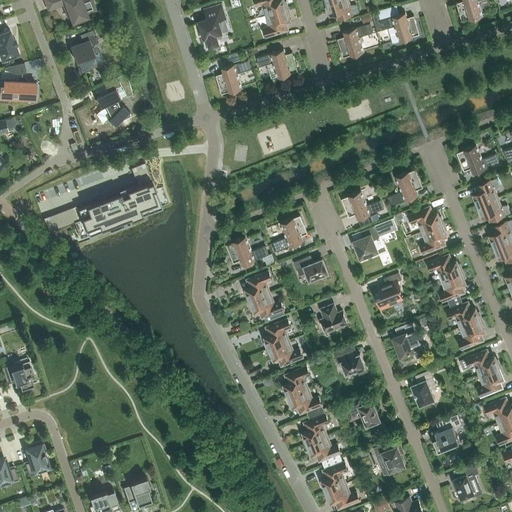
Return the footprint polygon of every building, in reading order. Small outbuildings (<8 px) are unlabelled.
[(45,0),(49,9),(60,4),(60,6),(66,3),(72,20),(74,21),(87,16),(86,13),(95,9),(94,8),(95,5),(94,2),(92,0),(91,0),(89,0),(88,0),(86,1),(84,3),(83,3),(81,0),(45,0)] [(254,0),(256,5),(263,3),(266,15),(288,8),(286,1),(285,2),(284,0),(254,0)] [(333,0),(327,2),(329,10),(331,9),(332,13),(338,12),(340,17),(337,18),(337,19),(359,12),(356,4),(349,4),(348,0),(333,0)] [(463,0),(461,1),(462,5),(457,6),(462,21),(482,15),(478,0),(479,0),(463,0)] [(209,7),(212,17),(199,21),(206,47),(219,43),(216,36),(222,35),(221,32),(222,32),(218,20),(226,17),(222,3),(209,7)] [(290,15),(288,8),(266,15),(269,26),(263,28),(266,36),(288,30),(288,29),(286,29),(284,22),(290,20),(289,15),(290,15)] [(371,12),(377,30),(381,29),(395,25),(399,39),(399,40),(412,36),(419,34),(415,19),(414,15),(409,16),(407,17),(405,13),(406,13),(405,12),(380,19),(377,10),(371,12)] [(370,13),(361,15),(364,23),(372,21),(370,13)] [(345,36),(342,37),(343,40),(338,42),(343,57),(363,51),(359,36),(373,32),(370,22),(343,31),(345,36)] [(0,54),(2,60),(19,53),(15,44),(17,43),(16,42),(15,43),(13,39),(15,39),(15,38),(13,38),(10,29),(0,32),(0,54)] [(97,43),(92,29),(80,34),(83,42),(70,47),(74,56),(76,55),(79,63),(78,63),(79,73),(78,73),(78,74),(93,68),(91,65),(96,64),(92,54),(95,53),(92,45),(97,43)] [(284,49),(284,48),(256,57),(259,66),(273,62),(278,76),(298,70),(293,55),(286,58),(284,49)] [(223,72),(220,73),(221,77),(217,78),(221,93),(242,87),(237,73),(251,68),(248,59),(221,67),(221,68),(222,68),(223,72)] [(26,71),(24,62),(5,67),(4,69),(5,70),(21,74),(22,74),(26,71)] [(122,85),(96,97),(100,106),(105,104),(110,116),(108,118),(115,125),(122,119),(122,120),(131,116),(129,112),(129,111),(122,104),(120,106),(116,99),(120,97),(126,94),(127,96),(133,94),(126,72),(121,74),(118,76),(122,85)] [(4,86),(1,86),(0,95),(0,96),(35,99),(36,82),(22,81),(22,74),(21,74),(21,81),(4,80),(4,86)] [(114,78),(108,83),(111,88),(118,83),(114,78)] [(9,128),(6,119),(0,120),(0,133),(9,131),(9,128)] [(511,130),(511,131),(511,132),(511,146),(503,150),(507,159),(511,157),(511,130)] [(499,162),(495,153),(482,158),(476,144),(457,152),(462,167),(467,165),(468,169),(471,168),(473,172),(472,172),(473,173),(499,162)] [(77,204),(43,217),(49,232),(74,222),(75,222),(82,219),(88,234),(108,227),(110,231),(131,223),(143,219),(141,214),(162,206),(156,190),(155,189),(152,180),(145,162),(131,167),(137,182),(97,197),(98,200),(79,208),(77,204)] [(396,176),(396,177),(402,190),(388,196),(392,205),(418,194),(416,190),(419,188),(417,185),(421,183),(416,168),(396,176)] [(478,205),(498,197),(494,189),(500,185),(497,177),(476,185),(476,186),(478,185),(481,191),(475,193),(477,197),(475,198),(478,205)] [(367,204),(361,190),(341,198),(347,213),(352,211),(353,215),(356,214),(357,218),(357,219),(384,208),(380,199),(367,204)] [(501,205),(498,197),(478,205),(481,213),(483,212),(484,216),(490,214),(492,219),(490,220),(490,221),(511,212),(508,204),(501,205)] [(422,231),(444,223),(441,216),(439,217),(437,212),(432,214),(429,207),(430,206),(408,214),(411,223),(418,220),(422,231)] [(378,213),(371,216),(373,222),(380,219),(378,213)] [(286,236),(273,242),(276,251),(303,240),(302,240),(301,235),(303,234),(302,231),(306,229),(300,214),(281,222),(286,236)] [(393,218),(375,225),(379,236),(397,228),(393,218)] [(491,238),(494,246),(511,238),(511,232),(511,230),(511,229),(511,218),(492,226),(493,227),(495,226),(497,231),(492,234),(493,237),(491,238)] [(446,229),(444,223),(422,231),(426,242),(420,245),(423,253),(445,244),(444,244),(441,237),(447,235),(445,230),(446,229)] [(361,257),(365,255),(366,257),(368,258),(370,258),(372,256),(373,254),(373,252),(377,250),(372,238),(378,236),(379,237),(380,237),(379,236),(375,225),(360,231),(361,231),(364,237),(354,240),(361,257)] [(246,236),(233,241),(226,244),(232,259),(236,257),(238,260),(240,259),(242,264),(242,265),(269,254),(265,245),(251,250),(246,236)] [(506,261),(511,259),(511,238),(494,246),(497,254),(499,253),(501,257),(506,254),(508,260),(506,261)] [(437,268),(441,279),(463,270),(460,264),(458,264),(457,259),(451,262),(448,255),(449,254),(427,262),(431,271),(437,268)] [(307,256),(294,261),(300,275),(306,272),(309,280),(311,279),(312,281),(318,278),(318,276),(328,272),(322,258),(310,263),(307,256)] [(284,260),(278,262),(281,270),(287,267),(284,260)] [(266,281),(272,279),(269,270),(247,279),(248,279),(251,286),(245,288),(247,293),(246,294),(248,301),(270,292),(266,281)] [(461,299),(459,294),(464,292),(464,291),(463,292),(460,285),(466,282),(464,277),(465,277),(463,270),(441,279),(445,290),(439,292),(443,301),(448,299),(449,303),(461,299)] [(381,295),(376,297),(383,312),(382,309),(393,304),(392,302),(403,298),(399,288),(401,288),(398,280),(402,279),(399,271),(384,277),(387,284),(378,287),(381,295)] [(274,303),(270,292),(248,301),(251,307),(253,306),(255,311),(260,309),(263,316),(262,317),(264,316),(284,309),(281,300),(274,303)] [(461,299),(449,303),(451,308),(446,310),(450,318),(456,316),(460,327),(482,318),(479,311),(477,312),(476,307),(470,309),(467,302),(468,302),(468,301),(462,303),(461,299)] [(324,317),(320,318),(326,331),(328,330),(330,332),(334,330),(335,327),(348,322),(343,309),(336,312),(333,303),(320,308),(324,317)] [(285,312),(284,309),(264,316),(266,320),(285,312)] [(291,326),(288,318),(266,326),(266,327),(267,327),(270,334),(264,336),(266,341),(265,342),(267,348),(289,340),(285,329),(291,326)] [(482,340),(479,332),(485,330),(483,325),(484,324),(482,318),(460,327),(464,337),(458,340),(462,348),(483,340),(483,339),(482,340)] [(402,333),(393,337),(400,356),(414,351),(407,335),(415,332),(411,322),(400,326),(402,333)] [(289,340),(267,348),(270,355),(272,354),(274,359),(279,357),(282,364),(281,364),(281,365),(303,356),(300,348),(293,350),(289,340)] [(360,353),(352,356),(348,346),(333,352),(338,363),(341,361),(346,374),(358,369),(359,373),(367,370),(360,353)] [(475,363),(479,374),(501,366),(498,359),(496,360),(494,355),(489,357),(486,350),(487,349),(465,357),(469,366),(475,363)] [(1,367),(7,383),(18,379),(21,388),(33,384),(31,376),(34,375),(30,363),(23,366),(22,362),(15,364),(14,363),(1,367)] [(284,389),(286,396),(308,387),(304,376),(310,374),(307,366),(285,374),(285,375),(286,374),(289,381),(283,384),(285,389),(284,389)] [(483,385),(477,388),(481,396),(502,387),(501,387),(498,380),(504,378),(502,373),(503,372),(501,366),(479,374),(483,385)] [(418,381),(411,384),(414,392),(416,397),(420,405),(434,399),(431,391),(435,382),(430,369),(416,375),(418,381)] [(300,413),(322,404),(319,396),(312,398),(308,387),(286,396),(289,403),(291,402),(293,407),(298,404),(301,412),(300,412),(300,413)] [(362,416),(366,426),(380,420),(372,398),(362,402),(360,396),(343,403),(350,421),(362,416)] [(494,411),(498,422),(511,416),(511,403),(508,405),(505,398),(506,397),(484,405),(488,414),(494,411)] [(310,410),(312,414),(323,410),(321,406),(310,410)] [(303,437),(305,444),(327,435),(323,424),(329,422),(326,413),(304,422),(305,422),(308,429),(302,431),(304,436),(303,437)] [(433,439),(438,451),(447,447),(446,445),(459,440),(458,436),(455,428),(461,423),(457,413),(436,422),(437,422),(440,429),(439,429),(439,430),(435,431),(436,435),(437,437),(433,439)] [(502,433),(496,435),(500,444),(511,438),(511,416),(498,422),(502,433)] [(331,446),(327,435),(305,444),(308,450),(310,450),(312,454),(317,452),(320,459),(319,460),(341,452),(337,443),(331,446)] [(44,451),(46,450),(44,442),(28,447),(33,460),(25,463),(29,475),(37,472),(37,470),(49,466),(44,452),(45,452),(44,451)] [(390,442),(376,448),(385,472),(405,465),(397,446),(392,447),(390,442)] [(511,459),(511,449),(503,453),(507,461),(511,459)] [(354,453),(356,458),(364,455),(362,450),(354,453)] [(323,464),(341,457),(339,453),(321,460),(323,464)] [(18,479),(14,467),(6,469),(2,456),(0,456),(0,482),(9,479),(10,482),(18,479)] [(323,464),(325,469),(342,461),(341,457),(323,464)] [(322,485),(324,491),(346,483),(342,472),(348,469),(345,461),(323,469),(323,470),(324,470),(327,477),(321,479),(323,484),(322,485)] [(463,475),(453,478),(461,498),(474,493),(471,486),(479,483),(475,474),(479,472),(474,461),(460,467),(463,475)] [(135,479),(134,479),(132,480),(130,481),(131,484),(123,486),(128,501),(136,499),(139,508),(144,506),(143,503),(148,501),(149,501),(151,500),(151,497),(151,496),(150,497),(147,487),(150,486),(146,475),(135,479)] [(360,499),(357,491),(350,493),(346,483),(324,491),(327,498),(329,497),(331,502),(336,500),(339,507),(338,507),(338,508),(360,499)] [(113,511),(112,507),(119,504),(114,490),(107,492),(106,489),(103,490),(100,491),(101,491),(89,495),(93,505),(95,505),(97,511),(113,511)] [(385,496),(373,501),(377,511),(379,511),(383,510),(380,505),(388,502),(385,496)] [(398,508),(395,509),(396,511),(423,511),(418,500),(412,502),(409,496),(396,501),(398,508)]
